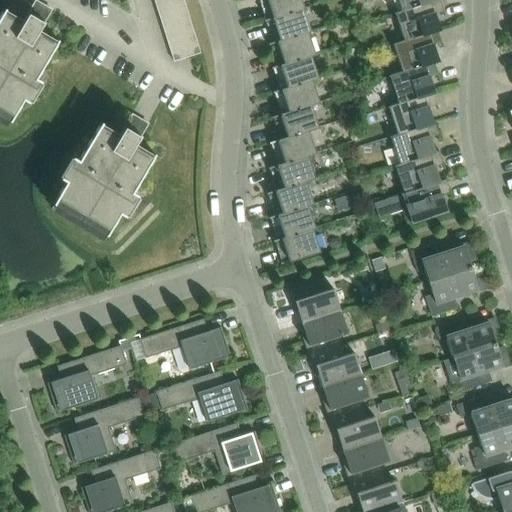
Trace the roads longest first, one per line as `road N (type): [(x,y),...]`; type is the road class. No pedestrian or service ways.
road 1 (residential): [(240,272),(227,200),(232,80),(216,0)]
road 2 (residential): [(511,264),(477,122),(481,0)]
road 3 (residential): [(0,349),(240,272)]
road 4 (residential): [(317,511),(240,272)]
road 5 (residential): [(50,511),(0,354)]
